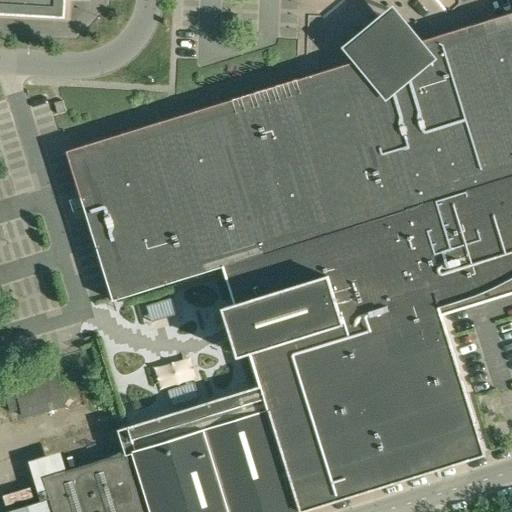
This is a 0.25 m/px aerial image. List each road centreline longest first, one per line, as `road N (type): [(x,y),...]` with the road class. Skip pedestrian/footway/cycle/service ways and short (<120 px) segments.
road 1 (unclassified): [(0,59),(102,60),(140,26),(148,0)]
road 2 (unclassified): [(382,511),(511,472)]
